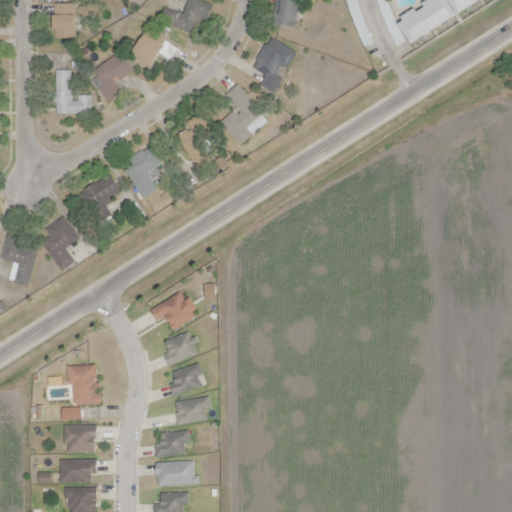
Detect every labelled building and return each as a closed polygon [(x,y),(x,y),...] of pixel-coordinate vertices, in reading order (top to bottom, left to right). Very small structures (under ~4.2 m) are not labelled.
[(164,9),(160,22),(195,34),(201,15),(211,19),(216,6),(198,0),(188,0),(183,15),(164,9)] [(274,0),(271,25),(296,29),(300,0),(274,0)] [(440,0),(402,23),(414,43),(457,16),(446,0),(440,0)] [(451,0),(459,13),(480,0),(451,0)] [(54,5),(55,30),(78,30),(77,15),(73,15),(73,4),(54,5)] [(397,46),(404,43),(395,19),(388,22),(397,46)] [(151,26),(125,56),(145,73),(161,54),(169,61),(179,50),(151,26)] [(271,39),(253,68),(268,77),(262,87),(275,94),(283,81),(276,77),(281,68),(287,71),(297,54),(271,39)] [(94,70),(106,86),(99,91),(108,104),(122,94),(113,81),(118,78),(122,81),(135,72),(120,52),(94,70)] [(56,71),(55,117),(93,118),(93,96),(79,96),(79,103),(73,103),(73,71),(56,71)] [(226,94),(238,84),(251,100),(253,108),(266,123),(240,145),(222,125),(235,114),(238,117),(243,113),(226,94)] [(178,139),(192,162),(206,154),(201,144),(212,138),(200,117),(188,124),(192,131),(178,139)] [(120,165),(143,201),(158,191),(148,175),(161,166),(149,147),(120,165)] [(81,193),(90,208),(121,190),(112,174),(81,193)] [(47,249),(62,272),(76,264),(67,250),(80,241),(66,218),(47,230),(55,243),(47,249)] [(6,234),(0,255),(0,259),(20,264),(15,283),(29,287),(37,253),(20,249),(23,238),(6,234)] [(151,312),(158,323),(166,318),(174,332),(195,319),(192,314),(198,310),(191,299),(186,302),(180,294),(151,312)] [(164,356),(169,368),(197,356),(188,334),(167,343),(171,353),(164,356)] [(173,374),(177,384),(171,386),(174,397),(201,389),(197,377),(201,376),(198,366),(173,374)] [(68,367),(68,387),(72,387),(73,403),(78,407),(98,407),(98,367),(68,367)] [(49,379),(49,389),(63,388),(63,378),(49,379)] [(174,403),(177,426),(206,422),(204,411),(210,410),(209,398),(174,403)] [(65,427),(64,445),(68,445),(68,453),(98,454),(98,428),(65,427)] [(155,445),(156,459),(183,456),(182,444),(189,443),(188,432),(164,435),(165,444),(155,445)] [(61,461),(61,484),(89,484),(89,478),(93,478),(93,475),(98,475),(98,461),(61,461)] [(156,464),(157,478),(159,478),(159,488),(199,487),(199,479),(196,479),(195,463),(156,464)] [(38,476),(38,484),(52,484),(52,475),(38,476)] [(64,490),(64,501),(68,501),(69,510),(72,510),(72,511),(94,511),(94,502),(100,501),(99,489),(64,490)] [(159,495),(159,505),(153,505),(153,511),(183,511),(183,506),(188,506),(188,494),(159,495)]
